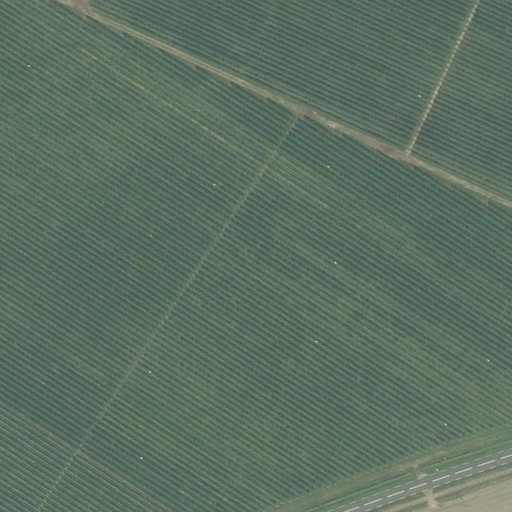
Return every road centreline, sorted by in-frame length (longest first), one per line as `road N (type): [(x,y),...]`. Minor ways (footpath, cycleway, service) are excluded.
road 1 (track): [(79,0),(511,203)]
road 2 (tertiary): [(348,511),(511,455)]
